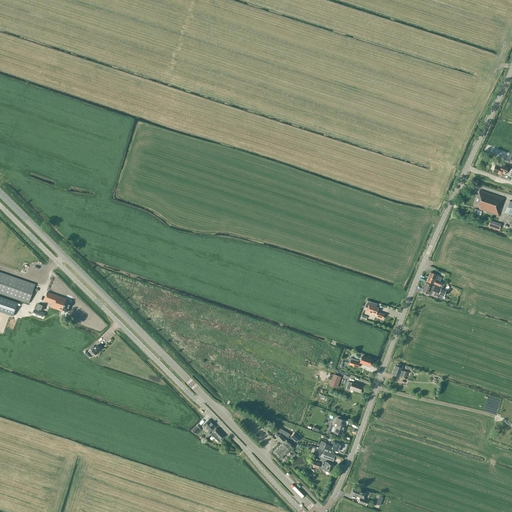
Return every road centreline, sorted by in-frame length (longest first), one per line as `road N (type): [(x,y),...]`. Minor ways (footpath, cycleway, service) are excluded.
road 1 (tertiary): [(323,511),(511,67)]
road 2 (primary): [(203,396),(0,193)]
road 3 (unclassified): [(0,205),(197,402)]
